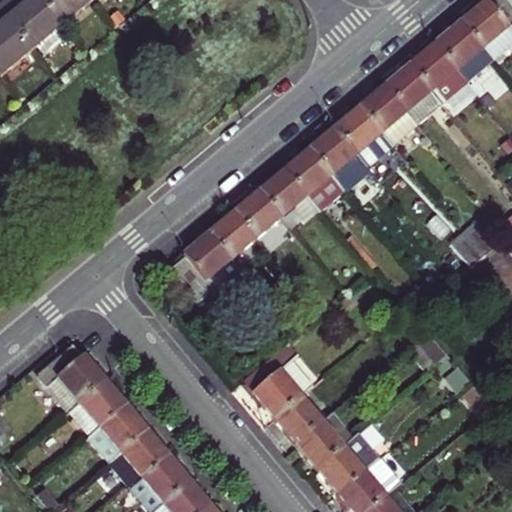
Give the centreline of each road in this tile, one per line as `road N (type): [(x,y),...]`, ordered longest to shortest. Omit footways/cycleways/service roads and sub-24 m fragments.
road 1 (tertiary): [(363,47),(90,275)]
road 2 (residential): [(90,275),(288,511)]
